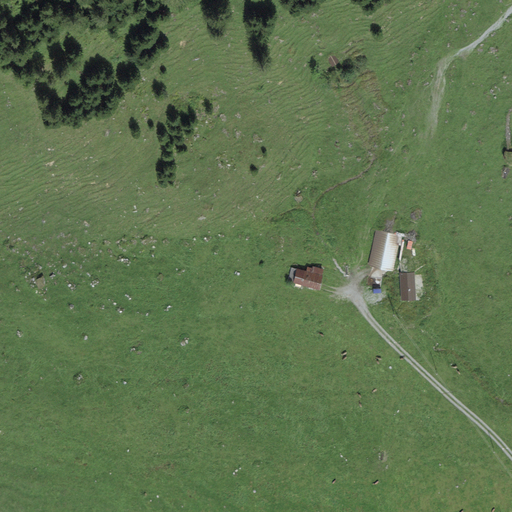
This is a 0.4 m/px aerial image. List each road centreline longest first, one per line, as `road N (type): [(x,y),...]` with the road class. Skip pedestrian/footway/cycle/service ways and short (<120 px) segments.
road 1 (track): [(351,293),(378,180),(431,137),(456,59),(511,8)]
road 2 (track): [(351,293),(511,455)]
